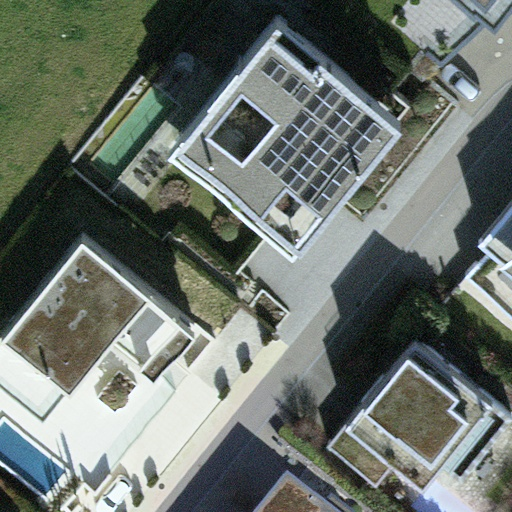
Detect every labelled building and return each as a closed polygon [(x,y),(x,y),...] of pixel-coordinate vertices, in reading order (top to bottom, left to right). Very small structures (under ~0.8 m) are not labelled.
[(473,0),(489,13),(498,0),(473,0)] [(400,112),(277,13),(238,61),(284,98),(254,136),(207,98),(177,138),(210,164),(203,172),(292,247),(400,112)] [(511,211),(467,268),(511,307),(511,211)] [(79,230),(0,326),(0,386),(37,417),(106,333),(150,368),(190,320),(79,230)] [(408,332),(324,441),(376,481),(395,456),(424,479),(443,454),(461,469),(507,409),(408,332)] [(307,511),(284,493),(267,511),(307,511)]
